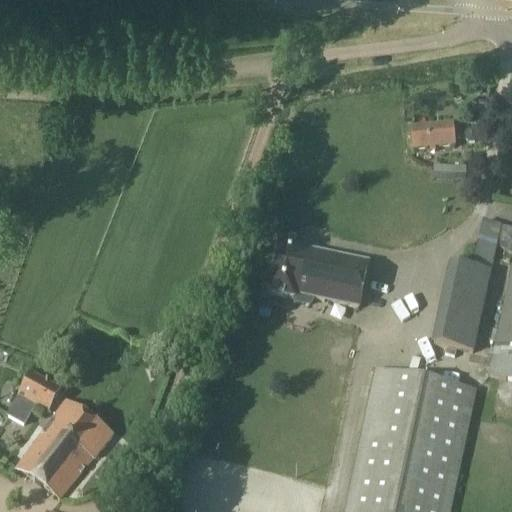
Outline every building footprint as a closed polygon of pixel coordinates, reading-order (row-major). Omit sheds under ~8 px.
[(434,154),(434,150),(454,148),(451,125),(409,129),(411,152),(428,151),(428,154),(434,154)] [(468,130),(464,134),(465,140),(469,144),(475,144),(478,139),(478,134),(474,130),(468,130)] [(491,273),(501,228),(484,224),(474,269),(491,273)] [(357,311),(367,265),(303,251),(304,247),(278,241),(266,295),(292,301),(293,297),(357,311)] [(511,382),(511,291),(492,378),(511,382)] [(46,417),(61,389),(29,371),(6,417),(18,423),(28,406),(46,417)] [(452,511),(477,394),(374,373),(345,511),(452,511)] [(94,463),(112,440),(63,403),(14,471),(59,503),(92,461),(94,463)]
